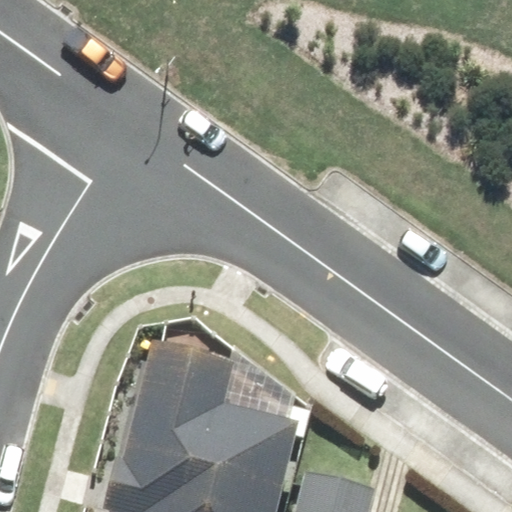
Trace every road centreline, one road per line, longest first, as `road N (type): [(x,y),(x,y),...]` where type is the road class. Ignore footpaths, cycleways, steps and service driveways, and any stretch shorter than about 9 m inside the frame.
road 1 (residential): [(129,134),(511,403)]
road 2 (residential): [(129,134),(71,216),(0,347)]
road 3 (residential): [(0,37),(129,134)]
